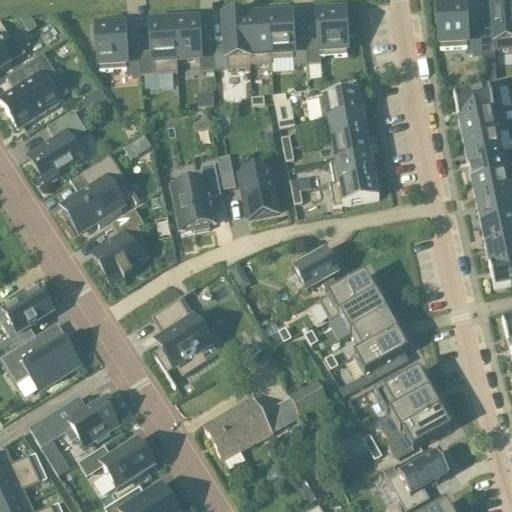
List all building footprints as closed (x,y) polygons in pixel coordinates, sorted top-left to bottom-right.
[(479,32),(481,56),(495,56),(495,54),(511,52),(511,3),(491,5),(493,32),(479,32)] [(481,56),(479,32),(466,33),(464,6),(454,7),(454,4),(433,5),(435,23),(438,23),(440,52),(467,50),(467,57),(481,56)] [(331,66),(331,59),(347,58),(345,29),(349,29),(348,11),(328,12),(328,15),(317,16),(319,43),(305,44),(307,67),(331,66)] [(294,68),(307,67),(305,44),(292,45),(291,17),(268,19),(271,63),(294,61),(294,68)] [(271,63),(268,19),(247,20),(250,69),(271,67),(271,63)] [(250,69),(247,20),(224,22),(226,49),(213,50),(214,74),(250,71),(250,69)] [(214,74),(213,50),(199,50),(198,23),(174,25),(177,76),(178,76),(177,64),(200,63),(200,74),(214,74)] [(0,75),(13,67),(3,51),(13,44),(0,24),(0,75)] [(152,53),(139,54),(140,78),(177,76),(174,25),(150,27),(152,53)] [(140,78),(139,54),(125,55),(124,28),(113,29),(113,26),(93,27),(94,45),(98,45),(100,74),(126,72),(127,79),(140,78)] [(43,58),(10,79),(18,91),(0,102),(0,104),(18,132),(60,105),(48,87),(57,81),(43,58)] [(458,121),(504,112),(499,90),(454,99),(458,121)] [(101,92),(83,104),(91,116),(109,104),(101,92)] [(318,101),(323,123),(363,116),(359,94),(318,101)] [(285,97),(273,99),(275,107),(287,105),(285,97)] [(264,100),(252,101),(252,109),(264,108),(264,100)] [(463,142),(508,133),(504,112),(458,121),(463,142)] [(29,161),(45,186),(82,162),(71,145),(87,135),(74,114),(48,131),(56,144),(29,161)] [(363,116),(323,123),(323,125),(327,124),(331,144),(367,137),(363,116)] [(210,123),(194,126),(195,134),(211,131),(210,123)] [(467,164),(511,154),(511,152),(503,155),(499,136),(509,134),(508,133),(463,142),(467,164)] [(371,159),(367,137),(331,144),(335,164),(330,165),(330,166),(371,159)] [(280,141),(283,153),(291,151),(288,139),(280,141)] [(293,163),(291,151),(283,153),(285,165),(293,163)] [(511,154),(467,164),(472,185),(511,176),(511,154)] [(99,230),(122,216),(119,211),(122,209),(110,191),(123,182),(110,161),(111,160),(110,159),(77,180),(78,181),(81,179),(90,192),(63,209),(80,236),(96,226),(99,230)] [(330,187),(330,188),(375,180),(371,159),(330,166),(334,186),(330,187)] [(219,169),(223,193),(236,190),(231,167),(219,169)] [(171,186),(181,233),(194,231),(195,236),(210,233),(209,228),(215,227),(210,201),(221,199),(215,168),(202,171),(203,179),(171,186)] [(269,171),(239,177),(248,222),(278,216),(269,171)] [(476,206),(511,198),(511,176),(472,185),(476,206)] [(290,184),(292,196),(300,194),(311,192),(309,180),(290,184)] [(375,180),(330,188),(334,211),(379,202),(375,180)] [(302,206),(300,194),(292,196),(295,208),(302,206)] [(511,198),(476,206),(480,227),(511,220),(511,198)] [(120,241),(93,260),(110,286),(122,279),(124,282),(133,277),(131,273),(143,265),(133,250),(140,245),(133,234),(144,227),(135,212),(111,228),(120,241)] [(511,220),(480,227),(485,248),(511,242),(511,220)] [(511,242),(485,248),(489,269),(511,264),(511,242)] [(336,287),(333,281),(337,278),(325,255),(308,265),(306,261),(294,267),(296,271),(294,272),(307,295),(313,291),(317,298),(336,287)] [(511,287),(511,264),(489,269),(494,291),(511,287)] [(240,279),(242,272),(239,266),(228,272),(234,283),(240,279)] [(365,279),(318,304),(330,325),(339,319),(376,298),(365,279)] [(37,325),(53,315),(39,293),(0,317),(0,325),(9,341),(0,346),(0,359),(2,362),(35,341),(35,340),(30,332),(38,327),(37,325)] [(339,319),(349,338),(387,317),(376,298),(339,319)] [(179,303),(151,321),(164,342),(160,344),(164,350),(153,358),(166,377),(177,370),(183,380),(187,378),(204,367),(193,349),(206,340),(194,322),(192,324),(179,303)] [(397,336),(387,317),(349,338),(350,339),(352,338),(361,355),(354,359),(354,360),(397,336)] [(511,322),(502,325),(508,347),(511,345),(511,322)] [(284,346),(291,342),(285,331),(278,335),(284,346)] [(305,338),(311,349),(318,345),(312,334),(305,338)] [(401,359),(408,356),(397,336),(354,360),(365,380),(385,369),(389,376),(405,367),(401,359)] [(72,351),(65,355),(58,343),(43,353),(35,340),(35,341),(2,362),(0,363),(16,388),(30,380),(39,394),(80,368),(77,365),(79,363),(72,351)] [(338,369),(332,358),(325,362),(331,373),(338,369)] [(400,376),(374,391),(378,398),(376,399),(387,419),(430,395),(419,375),(405,383),(400,376)] [(288,400),(300,422),(329,407),(317,384),(288,400)] [(356,394),(352,387),(340,393),(344,401),(356,394)] [(430,395),(387,419),(390,417),(400,436),(441,413),(430,395)] [(40,425),(29,432),(41,451),(52,444),(66,436),(71,445),(78,440),(84,450),(96,443),(98,447),(110,439),(107,435),(118,429),(110,416),(115,413),(107,400),(81,416),(74,404),(40,425)] [(223,466),(272,438),(253,402),(203,430),(223,466)] [(441,413),(400,436),(401,436),(403,435),(413,454),(436,442),(452,433),(441,413)] [(370,439),(363,443),(369,453),(376,449),(370,439)] [(116,493),(154,470),(138,445),(111,462),(104,451),(79,467),(87,479),(102,470),(116,493)] [(382,459),(376,449),(369,453),(375,463),(382,459)] [(29,460),(12,468),(7,455),(0,457),(0,488),(34,473),(41,470),(36,457),(29,460)] [(403,511),(412,511),(429,503),(423,492),(449,478),(436,456),(387,483),(403,511)] [(0,488),(0,511),(13,511),(29,505),(24,493),(40,486),(47,482),(41,470),(34,473),(0,488)] [(271,487),(280,486),(284,479),(279,471),(270,471),(267,479),(271,487)] [(135,508),(128,497),(104,511),(175,511),(162,491),(135,508)]
